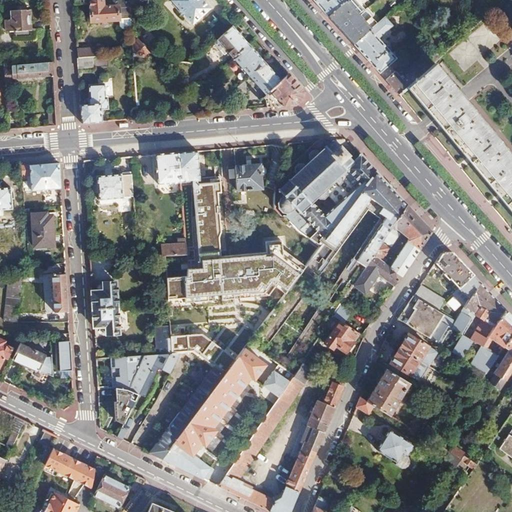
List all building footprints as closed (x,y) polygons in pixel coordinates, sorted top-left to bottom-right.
[(90,0),(92,21),(119,19),(117,4),(103,4),(103,0),(90,0)] [(201,0),(172,0),(172,1),(192,23),(209,8),(201,0)] [(312,0),(328,17),(345,2),(347,0),(312,0)] [(347,0),(345,2),(328,17),(340,31),(364,11),(354,0),(347,0)] [(9,18),(5,18),(5,31),(28,29),(26,9),(8,9),(9,18)] [(364,11),(340,31),(348,39),(352,45),(370,29),(376,24),(364,11)] [(370,29),(352,45),(384,80),(394,71),(388,65),(394,59),(377,39),(391,26),(383,17),(374,25),(370,29)] [(217,44),(220,41),(234,57),(248,44),(232,27),(215,42),(217,44)] [(137,38),(133,41),(133,52),(134,54),(140,55),(148,56),(151,53),(137,38)] [(248,44),(234,57),(251,75),(264,63),(248,44)] [(98,46),(77,48),(78,58),(95,56),(98,56),(98,46)] [(445,54),(439,47),(426,59),(432,66),(439,59),(445,54)] [(95,56),(78,58),(78,68),(97,66),(95,56)] [(53,61),(4,65),(5,83),(14,82),(13,78),(54,75),(53,61)] [(394,71),(384,80),(399,96),(407,89),(429,69),(423,62),(406,76),(407,77),(402,81),(402,80),(400,78),(394,71)] [(280,81),(264,63),(251,75),(267,93),(280,81)] [(425,110),(427,109),(511,209),(511,157),(432,66),(429,69),(407,89),(425,110)] [(267,93),(264,95),(267,98),(268,107),(295,105),(304,97),(303,92),(288,74),(280,81),(267,93)] [(246,79),(238,86),(239,95),(248,94),(246,79)] [(196,96),(179,97),(180,114),(197,113),(196,96)] [(101,103),(81,105),(82,123),(102,121),(101,103)] [(293,171),(295,173),(278,190),(283,196),(278,201),(276,206),(277,209),(279,212),(282,214),(286,215),(290,214),(295,209),(299,212),(310,201),(316,196),(318,199),(322,199),(326,196),(326,193),(323,189),(332,182),(335,184),(338,185),(342,181),(343,177),(339,174),(340,173),(343,170),(352,161),(333,139),(319,152),(317,149),(314,149),(309,153),(309,156),(311,159),(304,166),(302,163),(298,163),(294,167),(293,171)] [(224,148),(178,152),(180,182),(201,180),(201,177),(200,172),(205,172),(204,159),(225,158),(224,148)] [(178,152),(156,154),(158,183),(180,182),(178,152)] [(326,196),(333,205),(323,216),(310,201),(299,212),(307,222),(314,229),(312,232),(321,242),(320,245),(311,257),(320,264),(370,198),(381,208),(378,214),(385,217),(356,261),(364,266),(365,265),(380,242),(381,240),(390,227),(391,225),(406,203),(360,154),(352,161),(343,170),(356,183),(352,187),(340,173),(339,174),(343,177),(342,181),(338,185),(335,184),(332,182),(323,189),(326,193),(326,196)] [(22,175),(27,174),(28,179),(31,179),(31,190),(60,188),(59,162),(21,166),(22,175)] [(260,163),(235,165),(237,190),(262,188),(262,186),(261,174),(264,174),(266,172),(265,169),(264,167),(260,167),(260,163)] [(120,174),(95,176),(97,200),(121,198),(121,195),(134,195),(133,176),(120,177),(120,174)] [(214,181),(186,186),(191,258),(216,256),(215,240),(217,232),(212,195),(217,193),(214,181)] [(10,188),(0,188),(0,209),(11,208),(10,188)] [(363,268),(354,282),(349,287),(364,297),(377,276),(391,286),(427,232),(406,203),(391,225),(390,227),(398,233),(402,240),(385,265),(385,260),(382,258),(389,248),(380,242),(365,265),(364,266),(363,268)] [(286,215),(285,218),(306,234),(307,233),(306,230),(309,228),(306,224),(307,222),(299,212),(295,209),(290,214),(286,215)] [(53,212),(34,213),(35,246),(54,245),(53,212)] [(398,233),(390,227),(381,240),(390,246),(398,233)] [(177,242),(162,243),(162,254),(165,254),(186,252),(185,237),(177,237),(177,242)] [(216,256),(191,258),(192,268),(179,269),(175,277),(158,278),(159,303),(261,295),(268,287),(282,292),(304,264),(277,243),(261,245),(259,254),(216,256)] [(441,253),(434,263),(467,300),(479,281),(451,251),(441,253)] [(186,252),(165,254),(165,263),(188,262),(187,252),(186,252)] [(90,271),(102,273),(103,261),(92,260),(90,271)] [(351,269),(349,267),(344,275),(354,282),(363,268),(355,263),(351,269)] [(24,273),(9,275),(3,320),(17,323),(24,273)] [(65,273),(52,274),(54,311),(59,311),(67,311),(65,273)] [(99,289),(92,290),(93,308),(119,307),(118,280),(104,281),(104,283),(103,284),(101,282),(97,285),(99,286),(99,289)] [(463,307),(475,314),(483,319),(470,338),(482,346),(505,309),(479,281),(467,300),(463,307)] [(419,285),(409,300),(434,315),(443,300),(419,285)] [(409,300),(397,319),(474,366),(485,373),(490,366),(487,364),(494,354),(486,349),(482,346),(470,338),(463,334),(475,314),(463,307),(451,327),(434,315),(409,300)] [(330,315),(342,323),(350,312),(338,304),(330,315)] [(94,327),(102,327),(102,329),(100,331),(104,334),(106,332),(107,332),(108,334),(121,334),(120,314),(119,308),(119,307),(93,308),(94,327)] [(511,333),(511,316),(505,309),(482,346),(486,349),(492,340),(500,345),(499,347),(501,349),(503,346),(511,333)] [(67,311),(59,311),(60,321),(68,321),(67,311)] [(339,321),(323,344),(332,350),(334,346),(344,353),(346,351),(349,353),(354,345),(351,343),(357,334),(339,321)] [(169,326),(157,327),(158,353),(171,352),(170,336),(169,326)] [(429,346),(408,333),(399,347),(420,360),(429,346)] [(511,333),(503,346),(508,349),(493,372),(494,373),(499,377),(511,356),(511,333)] [(196,335),(170,336),(171,352),(180,352),(188,351),(214,366),(218,369),(228,357),(196,335)] [(69,340),(55,341),(57,371),(71,371),(69,340)] [(46,356),(20,343),(12,359),(38,372),(46,356)] [(0,358),(5,349),(12,352),(12,348),(5,345),(4,347),(0,344),(0,358)] [(420,360),(399,347),(390,361),(412,374),(420,360)] [(225,374),(162,458),(203,479),(209,468),(190,455),(198,444),(203,448),(215,430),(211,427),(247,378),(251,381),(264,364),(243,349),(225,374)] [(137,366),(126,389),(137,395),(142,398),(153,374),(152,373),(154,369),(168,376),(180,352),(171,352),(158,353),(142,354),(137,366)] [(142,354),(110,356),(112,387),(116,387),(118,387),(126,389),(137,366),(142,354)] [(511,356),(499,377),(494,385),(499,389),(511,370),(511,356)] [(301,362),(297,359),(288,373),(292,375),(301,362)] [(284,387),(277,397),(219,486),(269,511),(289,511),(343,387),(331,382),(329,385),(327,384),(320,399),(316,398),(305,423),(309,424),(278,498),(273,500),(274,497),(239,480),(310,369),(301,362),(292,375),(284,387)] [(150,452),(162,458),(225,374),(218,369),(214,366),(150,452)] [(474,366),(469,373),(480,381),(485,373),(474,366)] [(410,383),(386,368),(366,400),(374,405),(389,414),(410,383)] [(499,377),(494,373),(489,382),(494,385),(499,377)] [(331,374),(328,380),(331,382),(343,387),(345,380),(331,374)] [(262,378),(258,384),(277,397),(284,387),(277,383),(275,387),(262,378)] [(499,389),(494,385),(486,396),(492,400),(499,389)] [(126,389),(118,387),(119,400),(114,400),(114,417),(124,422),(137,395),(126,389)] [(366,400),(360,396),(355,406),(368,414),(374,405),(366,400)] [(24,420),(16,416),(9,430),(17,434),(24,420)] [(414,444),(389,428),(375,449),(396,462),(402,453),(406,456),(414,444)] [(511,428),(498,449),(511,458),(511,428)] [(127,432),(121,429),(118,436),(124,439),(127,432)] [(465,451),(455,445),(450,452),(460,458),(462,455),(465,451)] [(53,448),(45,464),(91,488),(95,469),(53,448)] [(460,458),(450,452),(442,464),(452,470),(459,460),(460,458)] [(460,458),(459,460),(472,469),(476,463),(462,455),(460,458)] [(330,465),(327,473),(339,481),(340,480),(348,485),(352,479),(330,465)] [(129,485),(104,474),(95,495),(97,496),(106,501),(118,507),(129,485)] [(75,511),(79,504),(54,491),(43,511),(75,511)] [(97,496),(94,500),(103,505),(106,501),(97,496)] [(329,503),(317,496),(309,511),(328,511),(331,508),(329,503)] [(171,511),(151,503),(146,511),(171,511)]
